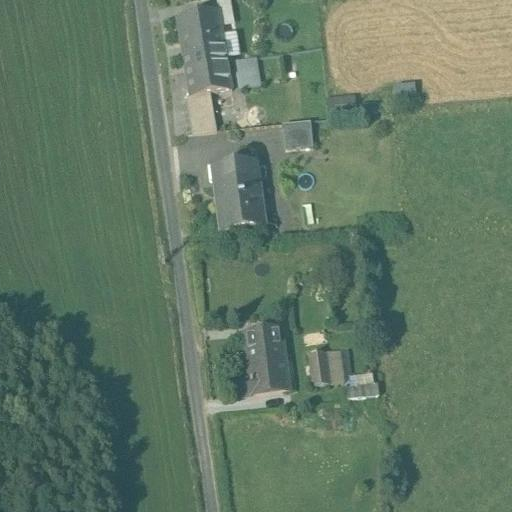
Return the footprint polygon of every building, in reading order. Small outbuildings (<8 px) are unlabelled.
[(218,13),(176,20),(190,99),(210,96),(232,92),(218,13)] [(255,62),(235,66),(240,90),(259,87),(255,62)] [(210,96),(190,99),(186,99),(192,135),(216,133),(210,96)] [(357,96),(327,96),(327,116),(357,115),(357,96)] [(310,124),(282,127),(285,153),(313,150),(310,124)] [(255,165),(219,170),(222,186),(215,187),(217,204),(254,199),(254,201),(260,200),(255,165)] [(254,199),(217,204),(221,233),(264,228),(260,200),(254,201),(254,199)] [(281,329),(243,335),(248,378),(250,396),(251,397),(289,392),(281,329)] [(339,352),(308,356),(312,388),(343,384),(339,352)] [(248,378),(235,380),(237,398),(250,396),(248,378)]
